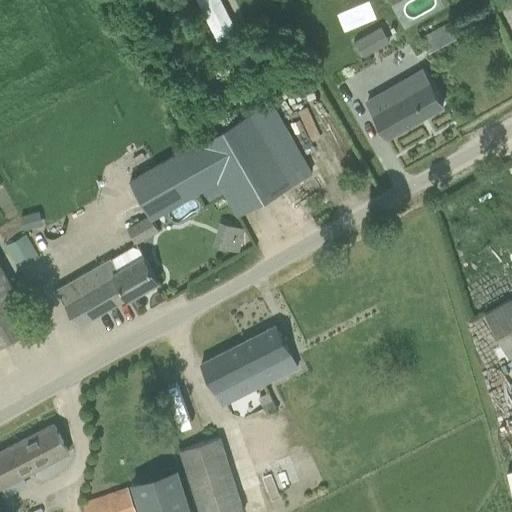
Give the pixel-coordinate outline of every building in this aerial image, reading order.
[(197,0),(218,41),(238,31),(221,0),(197,0)] [(457,38),(449,23),(420,37),(429,53),(457,38)] [(365,55),(392,40),(383,24),(356,39),(365,55)] [(387,137),(443,105),(423,70),(367,101),(374,113),(374,114),(387,137)] [(239,214),(312,172),(272,102),(198,144),(197,141),(130,179),(150,214),(151,214),(153,218),(203,189),(219,180),(225,191),(239,214)] [(225,191),(219,180),(203,189),(210,200),(225,191)] [(43,225),(39,212),(20,217),(24,230),(24,231),(43,225)] [(137,244),(160,231),(151,216),(128,229),(137,244)] [(237,250),(245,229),(214,218),(206,240),(237,250)] [(20,270),(39,258),(26,235),(6,246),(20,270)] [(128,300),(159,282),(140,248),(133,246),(110,258),(85,273),(94,288),(99,285),(104,293),(119,285),(127,299),(128,300)] [(0,346),(35,327),(0,265),(0,346)] [(78,328),(127,299),(119,285),(104,293),(99,285),(94,288),(85,273),(57,289),(78,328)] [(511,298),(485,313),(510,356),(511,354),(511,298)] [(290,351),(277,325),(201,363),(222,404),(269,380),(262,366),(290,351)] [(277,409),(269,392),(258,398),(267,414),(277,409)] [(0,452),(0,485),(67,450),(54,424),(0,452)] [(200,511),(245,511),(246,511),(222,436),(180,449),(200,511)] [(310,465),(253,490),(263,511),(274,506),(276,511),(278,511),(322,493),(310,465)] [(85,511),(133,511),(137,511),(129,488),(83,504),(85,511)]
